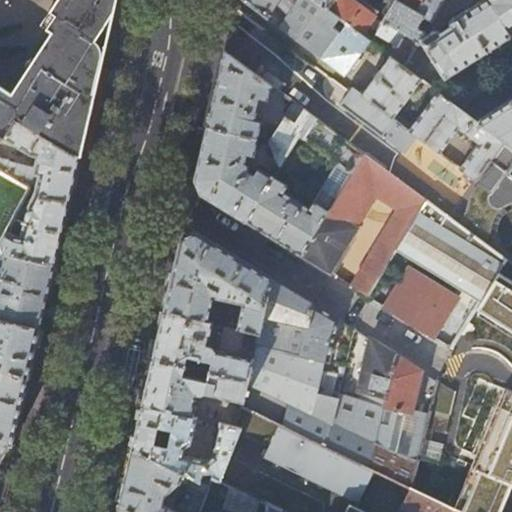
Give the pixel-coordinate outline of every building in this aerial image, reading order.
[(0,135),(3,138),(14,120),(79,157),(108,29),(115,0),(56,0),(51,8),(54,10),(44,25),(51,30),(13,91),(0,82),(0,135)] [(243,0),(342,75),(368,41),(313,0),(243,0)] [(313,0),(368,41),(367,27),(377,31),(379,36),(396,46),(393,50),(400,54),(396,61),(403,67),(418,41),(440,0),(391,0),(380,21),(376,15),(377,13),(357,0),(313,0)] [(511,0),(480,0),(445,23),(448,28),(439,34),(433,31),(418,41),(442,80),(507,39),(508,34),(504,28),(511,23),(511,0)] [(229,28),(224,51),(257,76),(262,70),(261,67),(257,64),(260,61),(258,53),(229,28)] [(270,85),(257,76),(224,51),(215,89),(206,126),(257,138),(269,141),(276,130),(260,124),(261,122),(253,120),(257,104),(267,106),(268,100),(266,100),(270,85)] [(419,79),(403,67),(396,61),(389,56),(361,96),(414,135),(440,155),(459,129),(476,141),(457,168),(472,179),(501,140),(475,120),(459,108),(446,99),(436,91),(411,125),(396,113),(419,79)] [(483,76),(446,99),(459,108),(491,88),(483,76)] [(401,151),(414,135),(361,96),(351,88),(338,105),(381,138),(382,136),(401,151)] [(511,101),(509,98),(475,120),(501,140),(511,147),(511,101)] [(276,130),(269,141),(278,167),(279,169),(298,137),(304,141),(305,140),(337,164),(329,177),(328,176),(308,209),(283,192),(287,185),(273,177),(245,221),(268,236),(300,255),(328,210),(346,181),(362,154),(293,103),(276,130)] [(58,246),(73,184),(79,157),(14,120),(3,138),(31,153),(36,154),(33,167),(0,159),(0,170),(28,187),(27,190),(0,243),(8,247),(6,252),(54,264),(58,246)] [(253,155),(257,138),(206,126),(201,151),(194,180),(200,194),(219,205),(245,221),(273,177),(257,167),(254,173),(248,170),(249,167),(249,166),(248,164),(248,163),(246,162),(244,161),(246,154),(253,155)] [(511,147),(501,140),(472,179),(488,192),(487,195),(487,198),(488,201),(489,204),(491,206),(494,208),(497,208),(501,208),(504,207),(506,205),(509,204),(511,202),(511,201),(511,147)] [(362,154),(346,181),(328,210),(353,226),(371,195),(397,211),(351,287),(367,297),(397,249),(426,202),(362,154)] [(426,202),(397,249),(480,301),(496,273),(504,260),(426,202)] [(328,210),(300,255),(331,275),(358,228),(353,226),(328,210)] [(175,260),(164,311),(211,322),(212,318),(208,317),(212,297),(242,304),(236,328),(258,334),(271,278),(235,255),(195,231),(181,237),(175,260)] [(46,299),(54,264),(6,252),(8,247),(0,243),(0,318),(39,328),(46,299)] [(407,271),(385,308),(433,338),(457,300),(455,294),(413,269),(407,271)] [(511,283),(496,273),(480,301),(475,308),(511,330),(511,392),(506,390),(473,467),(478,470),(460,511),(496,511),(511,477),(511,476),(511,283)] [(271,278),(258,334),(252,359),(247,381),(242,403),(241,405),(278,423),(326,446),(339,394),(333,393),(337,375),(322,370),(324,361),(326,361),(329,358),(339,319),(295,292),(271,278)] [(212,323),(211,322),(164,311),(159,332),(153,358),(247,381),(252,359),(213,350),(207,345),(212,323)] [(0,369),(27,379),(32,360),(39,328),(0,318),(0,369)] [(381,407),(383,408),(396,355),(383,347),(370,338),(359,389),(361,393),(383,398),(381,407)] [(396,355),(383,408),(382,413),(369,467),(373,469),(410,488),(429,414),(413,411),(422,370),(396,355)] [(242,403),(247,381),(153,358),(148,378),(142,404),(191,416),(197,394),(203,393),(242,403)] [(27,379),(0,369),(0,395),(22,404),(24,392),(27,379)] [(339,393),(339,394),(326,446),(369,467),(382,413),(339,393)] [(0,496),(5,476),(22,404),(0,395),(0,496)] [(195,417),(191,416),(142,404),(139,417),(132,448),(208,487),(212,477),(219,481),(239,428),(236,427),(220,423),(213,455),(205,457),(180,451),(182,441),(190,442),(195,417)] [(347,511),(351,504),(367,511),(399,511),(400,508),(410,488),(373,469),(358,502),(357,502),(356,502),(339,493),(339,482),(318,483),(263,455),(278,423),(241,405),(236,427),(239,428),(219,481),(267,504),(281,510),(284,511),(347,511)] [(198,511),(208,487),(132,448),(126,474),(120,501),(139,511),(177,511),(172,509),(182,484),(187,486),(178,508),(186,511),(198,511)] [(460,511),(410,488),(400,508),(409,511),(460,511)] [(139,511),(120,501),(117,511),(139,511)]
